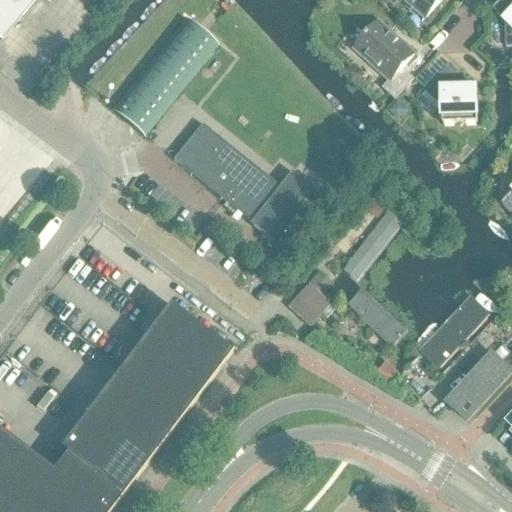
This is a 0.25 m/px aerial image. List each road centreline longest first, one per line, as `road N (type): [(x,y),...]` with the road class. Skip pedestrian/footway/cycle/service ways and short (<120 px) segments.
road 1 (tertiary): [(408,454),(354,425),(305,422),(237,455),(193,511)]
road 2 (unclassified): [(245,309),(95,192)]
road 3 (unclassified): [(95,192),(110,172),(0,87)]
road 4 (unclassified): [(0,317),(95,192)]
